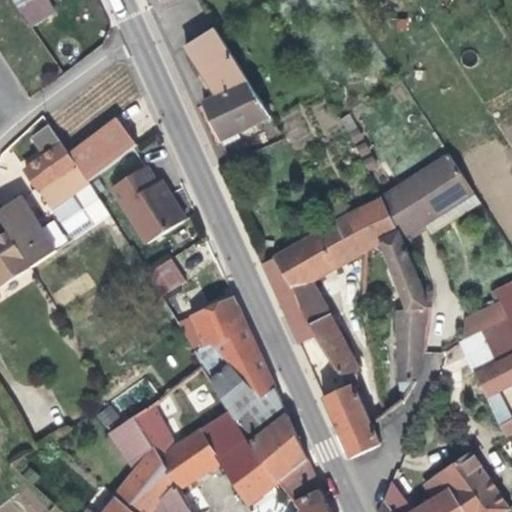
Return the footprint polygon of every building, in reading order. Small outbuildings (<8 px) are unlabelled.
[(44,0),(8,0),(36,39),(48,31),(41,18),(51,11),(44,0)] [(36,39),(45,52),(55,44),(48,31),(36,39)] [(272,120),(219,31),(187,50),(192,57),(218,100),(213,103),(206,106),(223,143),(242,135),(272,120)] [(218,100),(192,57),(187,60),(213,103),(218,100)] [(245,142),(242,135),(223,143),(206,106),(198,110),(216,150),(221,151),(228,150),(245,142)] [(86,183),(119,154),(133,142),(113,116),(99,127),(64,153),(86,183)] [(64,153),(43,123),(27,136),(38,153),(18,167),(66,237),(104,212),(89,187),(86,183),(64,153)] [(449,153),(385,197),(403,237),(473,188),(449,153)] [(181,220),(165,193),(161,196),(153,183),(142,165),(109,186),(144,243),(181,220)] [(161,196),(165,193),(157,180),(153,183),(161,196)] [(15,193),(0,202),(0,221),(2,225),(27,262),(50,247),(15,193)] [(385,197),(383,194),(350,209),(365,245),(378,238),(404,303),(400,306),(398,372),(402,398),(418,369),(423,349),(426,308),(425,296),(417,266),(403,237),(385,197)] [(350,209),(268,254),(293,285),(317,329),(346,381),(353,380),(357,377),(357,363),(316,281),(325,275),(322,268),(365,245),(350,209)] [(0,280),(27,262),(2,225),(0,226),(0,280)] [(511,276),(511,252),(483,268),(486,290),(494,286),(511,276)] [(268,254),(258,260),(295,340),(317,329),(293,285),(268,254)] [(185,284),(171,261),(150,275),(164,297),(185,284)] [(511,276),(494,286),(508,315),(511,322),(511,276)] [(256,340),(237,298),(196,322),(213,351),(221,348),(227,356),(256,340)] [(497,358),(511,349),(511,322),(508,315),(484,328),(497,358)] [(477,368),(497,358),(484,328),(463,339),(477,368)] [(221,348),(213,351),(203,361),(208,369),(232,409),(239,421),(280,393),(256,340),(227,356),(221,348)] [(511,349),(497,358),(477,368),(492,402),(503,397),(498,386),(511,380),(511,349)] [(208,369),(203,361),(175,385),(179,391),(208,369)] [(346,381),(320,394),(347,453),(379,438),(353,380),(346,381)] [(290,414),(280,393),(239,421),(252,440),(290,414)] [(152,403),(137,413),(181,487),(223,460),(249,502),(281,482),(278,477),(255,445),(252,440),(239,421),(232,409),(203,428),(198,421),(186,429),(191,436),(179,443),(152,403)] [(501,422),(511,416),(511,408),(498,415),(501,422)] [(138,467),(117,492),(139,511),(141,511),(164,498),(172,511),(195,511),(181,487),(137,413),(113,430),(138,467)] [(309,455),(290,414),(252,440),(255,445),(278,477),(309,455)] [(511,416),(501,422),(506,432),(511,429),(511,416)] [(464,511),(496,511),(507,505),(471,448),(423,479),(432,493),(448,485),(464,511)] [(278,477),(281,482),(292,496),(319,478),(309,455),(278,477)] [(392,467),(387,479),(407,510),(415,505),(392,467)] [(319,478),(292,496),(299,507),(325,491),(319,478)] [(464,511),(448,485),(432,493),(415,505),(407,510),(387,479),(373,510),(374,511),(464,511)] [(334,511),(325,491),(299,507),(302,511),(334,511)] [(139,511),(117,492),(101,511),(139,511)] [(172,511),(164,498),(141,511),(172,511)]
